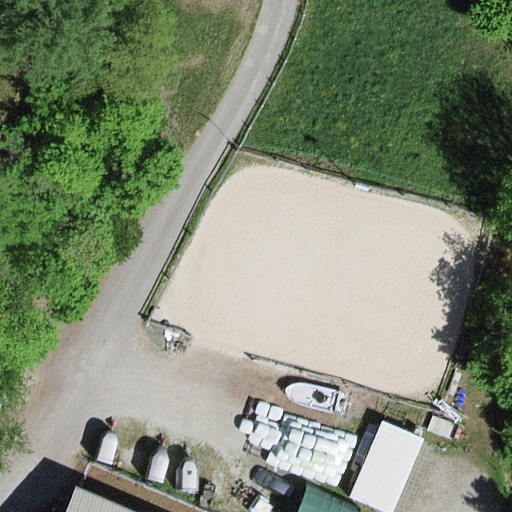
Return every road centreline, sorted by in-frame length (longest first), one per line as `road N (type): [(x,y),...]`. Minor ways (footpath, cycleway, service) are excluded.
road 1 (track): [(104,322),(220,129),(274,23),(277,0)]
road 2 (track): [(104,322),(0,472)]
